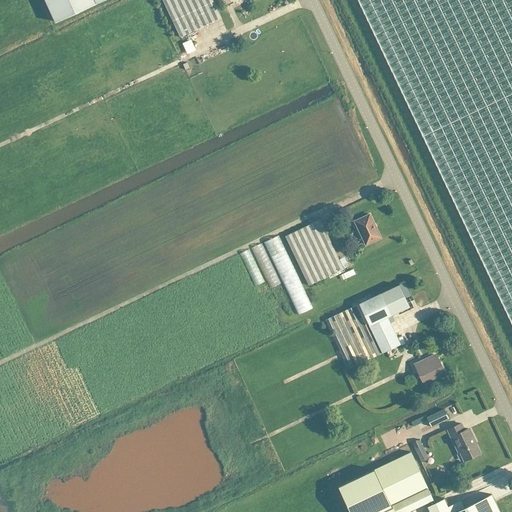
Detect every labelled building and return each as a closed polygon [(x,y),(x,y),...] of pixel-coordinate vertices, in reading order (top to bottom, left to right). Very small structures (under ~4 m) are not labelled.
[(44,0),(55,22),(103,0),(44,0)] [(161,0),(180,37),(221,18),(211,0),(161,0)] [(511,0),(357,0),(511,325),(511,0)] [(365,245),(380,238),(369,215),(354,222),(365,245)] [(320,220),(311,224),(285,236),(308,286),(343,269),(330,242),(320,220)] [(277,282),(288,278),(300,311),(310,308),(310,297),(306,287),(301,287),(281,232),(281,236),(281,233),(257,242),(271,282),(277,282)] [(358,304),(359,304),(325,320),(347,369),(400,344),(390,324),(394,322),(391,315),(409,307),(399,285),(358,304)] [(415,365),(425,387),(445,378),(434,355),(415,365)] [(448,418),(443,409),(426,417),(430,427),(448,418)] [(459,452),(464,461),(479,454),(467,429),(463,431),(460,424),(447,430),(458,453),(459,452)] [(407,511),(433,500),(427,489),(410,452),(338,487),(349,511),(407,511)] [(438,469),(436,479),(445,480),(447,470),(438,469)]
